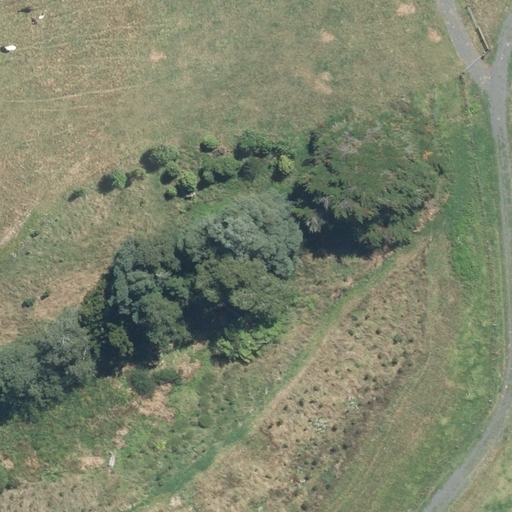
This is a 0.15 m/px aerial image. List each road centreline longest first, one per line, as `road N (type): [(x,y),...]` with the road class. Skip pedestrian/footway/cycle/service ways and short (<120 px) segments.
road 1 (track): [(511,239),(499,117),(441,0)]
road 2 (track): [(435,511),(485,449),(511,383)]
